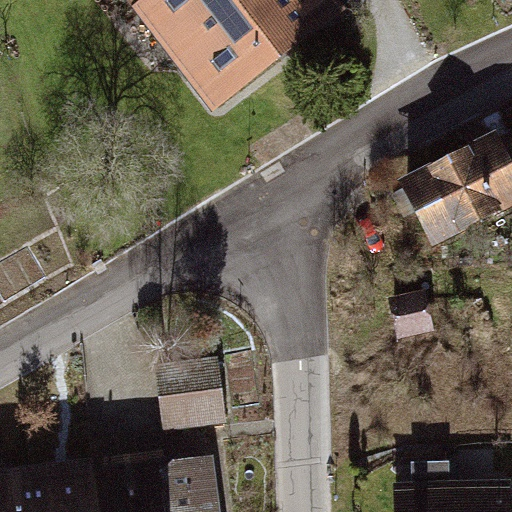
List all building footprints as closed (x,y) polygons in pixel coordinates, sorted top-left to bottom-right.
[(111,0),(213,132),(346,30),(322,0),(111,0)] [(498,130),(394,182),(430,253),(511,211),(511,128),(501,134),(498,130)] [(396,339),(434,331),(426,291),(388,299),(396,339)] [(218,357),(153,364),(161,429),(225,422),(218,357)] [(161,456),(90,464),(95,511),(166,511),(161,462),(161,456)] [(217,511),(211,457),(161,462),(166,511),(217,511)] [(0,511),(95,511),(90,464),(0,474),(0,511)] [(416,501),(398,501),(398,511),(511,511),(511,499),(453,500),(452,480),(415,480),(416,501)]
